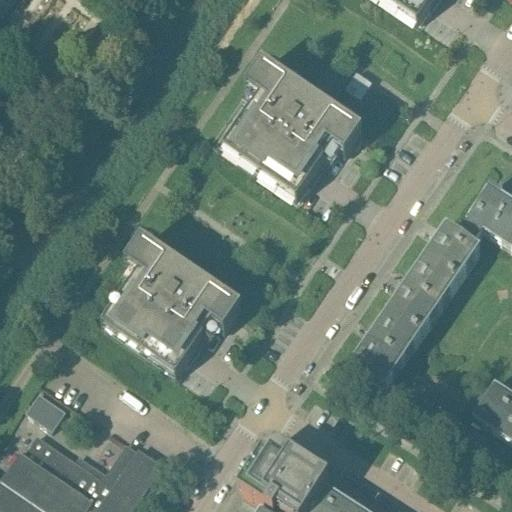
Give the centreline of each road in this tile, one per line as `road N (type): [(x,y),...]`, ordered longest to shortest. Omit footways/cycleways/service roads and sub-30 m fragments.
road 1 (residential): [(263,411),(473,102)]
road 2 (residential): [(417,511),(263,411)]
road 3 (residential): [(193,511),(263,411)]
